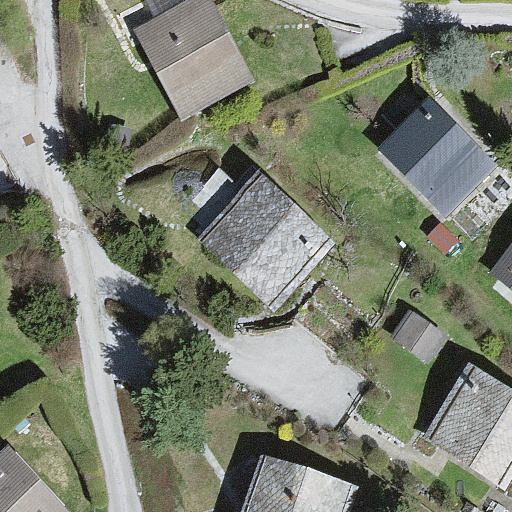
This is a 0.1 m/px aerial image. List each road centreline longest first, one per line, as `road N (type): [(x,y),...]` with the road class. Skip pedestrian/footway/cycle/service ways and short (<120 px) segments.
road 1 (residential): [(122,511),(59,169),(44,0)]
road 2 (residential): [(334,0),(397,12),(511,15)]
